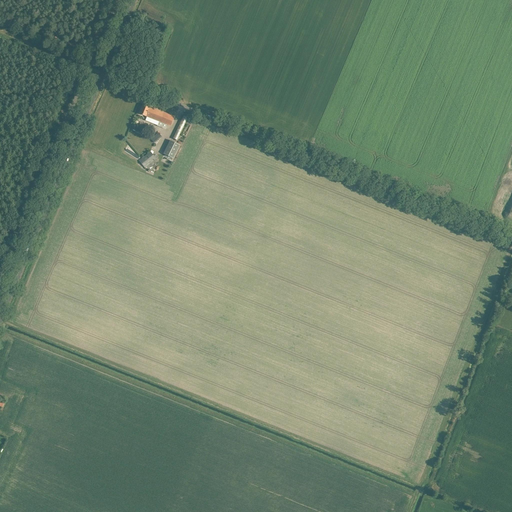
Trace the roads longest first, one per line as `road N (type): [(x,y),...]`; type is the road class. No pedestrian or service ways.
road 1 (unclassified): [(511,236),(102,73)]
road 2 (secondary): [(0,315),(102,73)]
